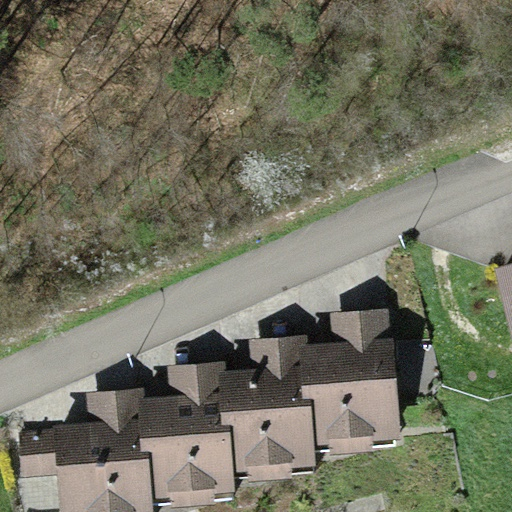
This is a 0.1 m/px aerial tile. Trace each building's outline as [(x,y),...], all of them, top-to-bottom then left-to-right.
[(511,268),(500,272),(511,323),(511,268)] [(317,389),(316,457),(400,459),(402,366),(379,366),(380,326),(339,326),(339,365),(318,365),(317,389)] [(238,416),(237,482),(315,484),(316,457),(317,389),(299,388),(299,355),(256,354),(255,388),(239,387),(238,416)] [(151,446),(150,504),(236,506),(237,482),(238,416),(215,415),(216,382),(175,381),(175,414),(152,414),(151,446)] [(91,444),(75,444),(73,511),(149,511),(150,504),(151,446),(130,446),(131,406),(92,405),(91,444)]
